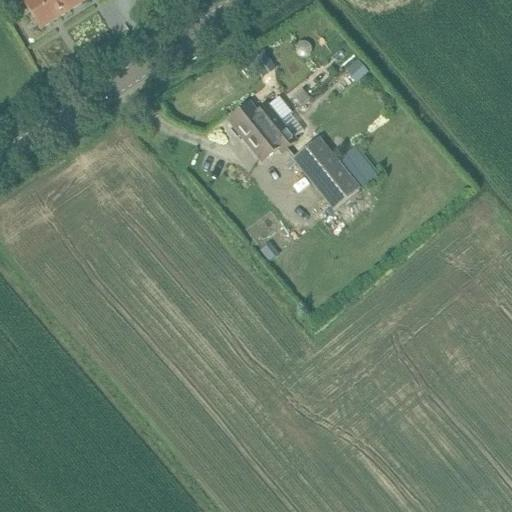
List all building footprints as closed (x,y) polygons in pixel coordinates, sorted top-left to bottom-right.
[(24,0),(26,2),(24,4),(30,13),(40,30),(86,1),(84,0),(24,0)] [(361,59),(348,71),(359,83),(372,72),(361,59)] [(205,113),(234,88),(215,66),(186,91),(205,113)] [(268,107),(259,114),(251,105),(229,123),(241,139),(246,145),(268,127),(272,133),(282,125),(268,107)] [(262,163),(278,150),(281,154),(296,142),(282,125),(272,133),(268,127),(246,145),(262,163)] [(293,161),(286,166),(289,171),(297,165),(313,185),(338,165),(337,163),(318,139),(293,160),(293,161)] [(338,165),(313,185),(334,211),(359,191),(377,177),(354,149),(337,163),(338,165)]
